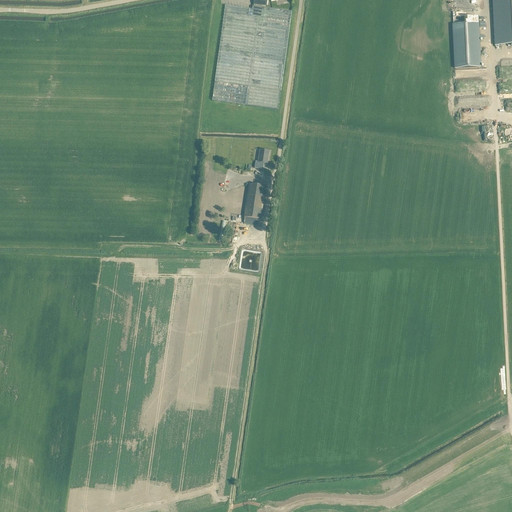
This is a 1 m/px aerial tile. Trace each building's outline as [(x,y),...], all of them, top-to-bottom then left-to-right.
[(254,0),(254,7),(266,8),(266,0),(254,0)] [(480,67),(477,0),(452,0),(455,69),(480,67)] [(511,0),(493,0),(496,45),(511,44),(511,0)] [(254,7),(253,10),(226,5),(212,100),(279,109),(291,11),(266,8),(254,7)] [(255,165),(255,168),(263,170),(264,166),(264,163),(267,164),(269,152),(261,150),(259,162),(256,161),(255,165)] [(266,187),(249,184),(244,218),(258,220),(261,220),(266,187)]
